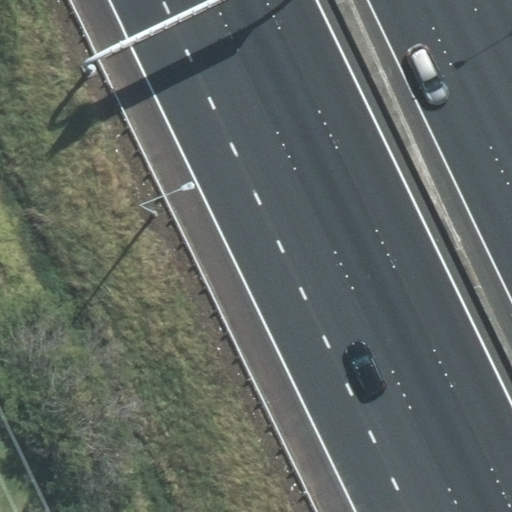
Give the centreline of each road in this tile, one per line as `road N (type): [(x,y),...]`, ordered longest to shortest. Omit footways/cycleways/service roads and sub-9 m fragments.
road 1 (motorway): [(505,511),(259,0)]
road 2 (motorway): [(416,0),(511,198)]
